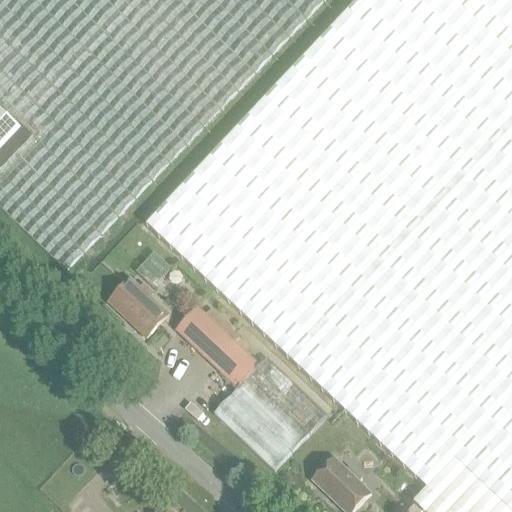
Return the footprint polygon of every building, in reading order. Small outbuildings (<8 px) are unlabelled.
[(0,0),(0,107),(12,119),(34,140),(0,175),(0,210),(20,229),(67,275),(81,260),(147,191),(186,150),(245,87),(281,49),(327,0),(0,0)] [(511,511),(511,0),(364,0),(148,229),(427,493),(454,465),(503,511),(511,511)] [(0,175),(34,140),(12,119),(10,122),(0,111),(0,175)] [(155,255),(137,274),(154,290),(172,272),(155,255)] [(147,342),(169,318),(150,301),(154,297),(144,288),(141,292),(132,283),(110,306),(128,323),(131,320),(138,327),(136,329),(147,342)] [(328,420),(267,362),(260,370),(234,345),(227,338),(198,310),(175,334),(237,393),(214,418),(274,476),(328,420)] [(232,332),(227,338),(234,345),(239,339),(232,332)] [(340,511),(357,511),(371,498),(358,486),(361,483),(350,472),(346,475),(334,462),(312,485),(340,511)] [(503,511),(454,465),(427,493),(415,506),(421,511),(503,511)]
